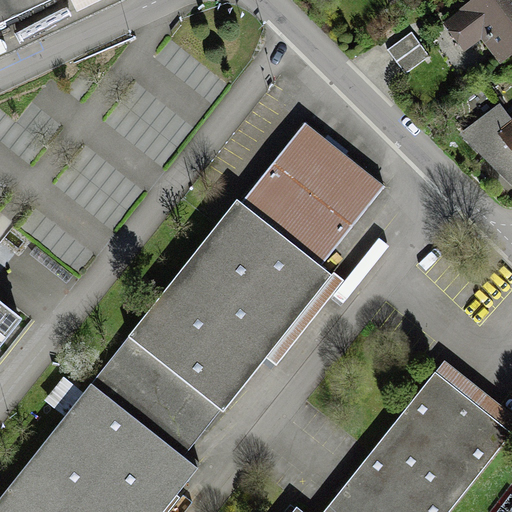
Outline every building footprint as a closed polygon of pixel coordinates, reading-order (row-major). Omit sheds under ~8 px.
[(0,0),(0,25),(54,0),(0,0)] [(511,0),(479,0),(458,16),(476,41),(484,35),(501,58),(511,50),(511,0)] [(411,32),(387,50),(404,74),(429,57),(411,32)] [(511,118),(502,106),(463,135),(511,182),(511,118)] [(0,511),(163,511),(198,469),(159,439),(197,391),(224,412),(332,275),(320,266),(383,187),(305,126),(243,204),(236,199),(0,497),(0,511)] [(0,345),(20,321),(0,305),(0,345)] [(303,511),(297,507),(293,511),(448,511),(511,433),(435,373),(324,511),(303,511)]
